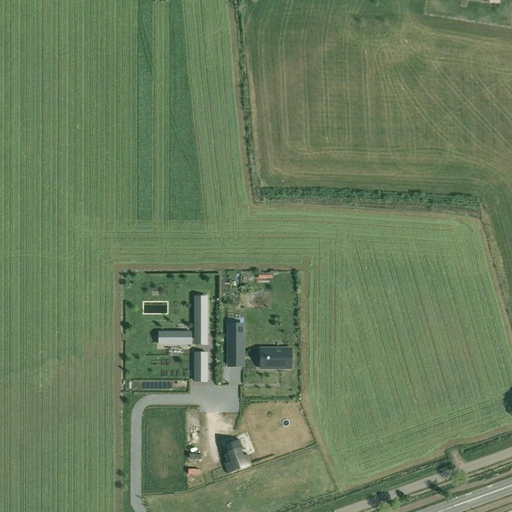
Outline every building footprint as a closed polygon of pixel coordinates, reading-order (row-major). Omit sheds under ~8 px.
[(170,344),(211,344),(211,300),(200,300),(200,339),(195,339),(195,333),(170,333),(170,344)] [(268,331),(251,336),(253,343),(270,337),(268,331)] [(229,335),(229,355),(242,355),(242,335),(229,335)] [(290,351),(265,351),(265,367),(290,367),(290,351)] [(200,352),(200,369),(211,369),(211,352),(200,352)] [(178,425),(190,426),(191,392),(178,392),(178,425)] [(224,454),(223,455),(227,464),(225,464),(224,464),(227,473),(229,473),(228,472),(250,465),(251,465),(247,455),(246,455),(242,457),(239,450),(242,449),(243,449),(240,440),(239,440),(239,441),(226,445),(229,453),(224,455),(224,454)]
